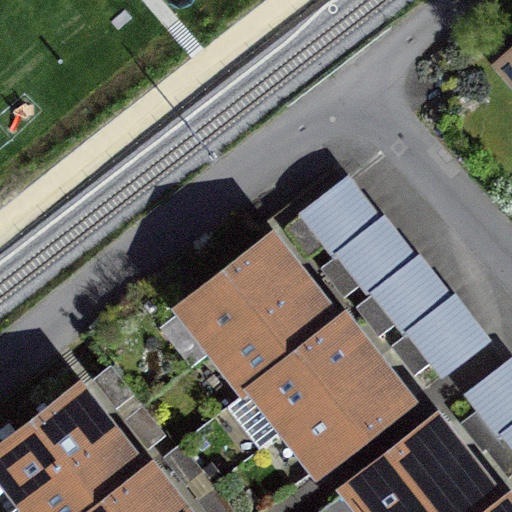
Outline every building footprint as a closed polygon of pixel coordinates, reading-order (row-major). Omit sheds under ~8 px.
[(70,0),(65,37),(95,42),(100,5),(70,0)] [(405,335),(408,333),(441,376),(489,339),(455,296),(452,298),(385,218),(381,220),(348,177),(301,214),(334,257),(338,255),(370,296),(373,294),(405,335)] [(215,349),(302,282),(269,239),(182,306),(215,349)] [(215,349),(248,391),(253,386),(335,324),(302,282),(215,349)] [(374,360),(341,319),(335,324),(253,386),(286,428),(374,360)] [(511,359),(467,395),(499,437),(502,435),(511,446),(511,359)] [(374,360),(286,428),(320,470),(407,403),(374,360)] [(0,469),(23,499),(110,431),(77,389),(0,448),(0,469)] [(434,419),(347,487),(366,511),(403,511),(468,462),(434,419)] [(91,511),(142,473),(110,431),(23,499),(33,511),(91,511)] [(489,511),(500,504),(468,462),(403,511),(489,511)] [(177,511),(181,510),(149,468),(142,473),(91,511),(177,511)] [(511,511),(511,506),(506,499),(500,504),(489,511),(511,511)]
